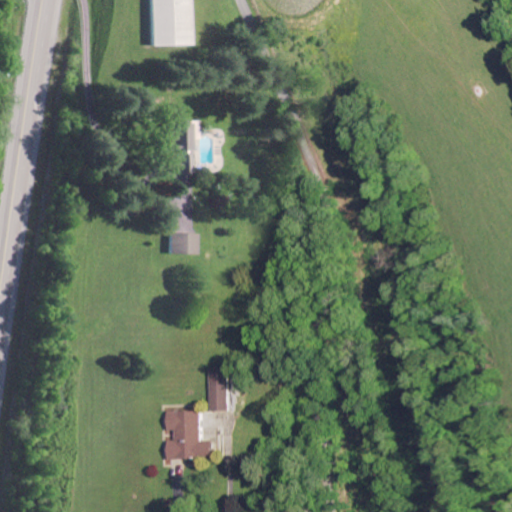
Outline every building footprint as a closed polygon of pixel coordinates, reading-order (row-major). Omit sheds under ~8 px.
[(146,0),(148,47),(188,46),(187,0),(146,0)] [(167,121),(167,151),(175,151),(175,172),(189,172),(189,139),(196,139),(196,120),(167,121)] [(195,254),(195,233),(168,232),(167,253),(195,254)] [(232,366),(211,367),(213,411),(233,410),(232,366)] [(201,441),(200,411),(167,412),(167,430),(175,430),(175,441),(165,441),(166,459),(214,458),(214,440),(201,441)]
